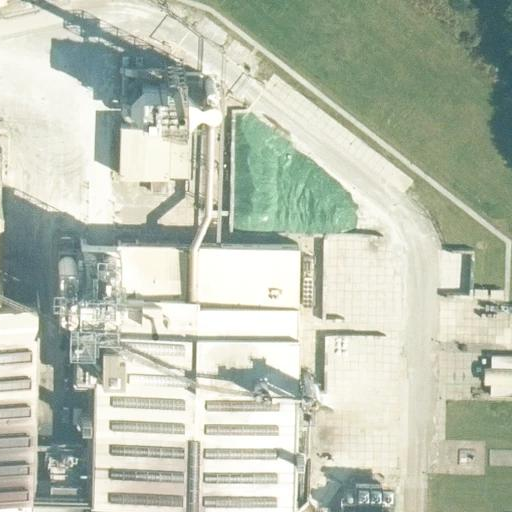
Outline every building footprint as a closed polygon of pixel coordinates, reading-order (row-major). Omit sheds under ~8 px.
[(399,34),(411,15),(387,0),(347,0),(347,1),(399,34)] [(197,174),(199,124),(124,122),(122,171),(151,172),(151,190),(165,191),(166,173),(197,174)] [(0,511),(291,511),(297,243),(78,239),(75,378),(93,378),(90,511),(80,511),(82,444),(51,443),(50,495),(31,495),(35,302),(0,300),(0,152),(0,146),(0,145),(0,511)] [(114,220),(132,220),(131,189),(113,189),(114,220)] [(475,288),(476,259),(447,258),(447,287),(475,288)] [(511,356),(492,356),(491,367),(511,367),(511,356)] [(511,384),(491,384),(491,395),(511,395),(511,384)] [(379,511),(380,483),(355,482),(354,501),(342,501),(341,511),(379,511)]
